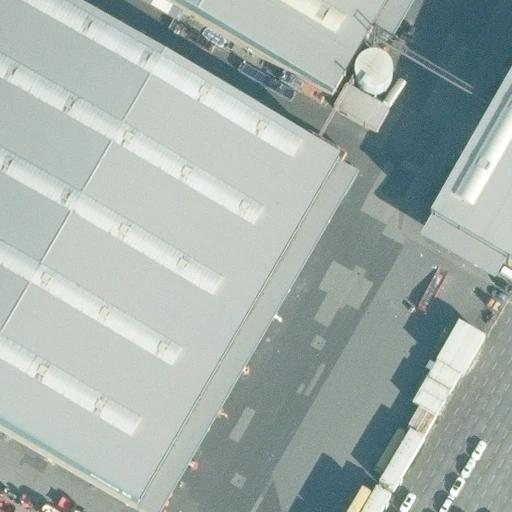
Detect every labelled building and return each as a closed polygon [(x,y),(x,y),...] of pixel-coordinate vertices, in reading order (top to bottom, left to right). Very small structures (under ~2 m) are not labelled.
[(0,0),(0,433),(130,509),(332,164),(49,0),(0,0)] [(158,0),(326,96),(380,0),(158,0)] [(511,53),(417,217),(511,272),(511,53)] [(333,112),(378,134),(389,112),(388,112),(404,80),(360,58),(348,83),(333,112)] [(439,381),(457,391),(496,318),(506,324),(511,312),(511,299),(489,287),(439,381)] [(403,422),(428,436),(445,406),(419,392),(403,422)] [(395,497),(424,438),(396,425),(382,453),(376,450),(347,511),(381,511),(390,495),(395,497)]
